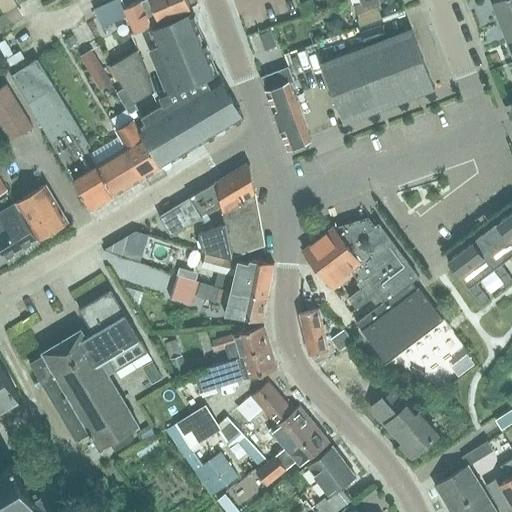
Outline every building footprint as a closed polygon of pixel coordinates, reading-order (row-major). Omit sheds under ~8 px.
[(102,26),(127,15),(134,31),(190,8),(186,0),(140,0),(124,7),(121,0),(111,0),(94,8),(102,26)] [(362,24),(382,17),(379,7),(375,0),(363,0),(365,2),(355,6),(359,15),(362,24)] [(500,21),(511,16),(511,0),(494,0),(493,1),(500,21)] [(144,122),(136,127),(160,167),(161,166),(183,153),(184,154),(188,151),(188,150),(202,142),(210,137),(211,138),(215,135),(215,134),(237,121),(238,122),(242,119),(242,118),(244,117),(227,89),(220,77),(218,79),(214,73),(218,72),(208,48),(209,48),(207,43),(206,44),(196,19),(197,19),(195,14),(194,15),(193,12),(151,30),(175,88),(160,94),(164,104),(167,102),(171,107),(144,123),(144,122)] [(511,16),(500,21),(507,40),(511,38),(511,16)] [(335,19),(326,22),(331,33),(344,28),(341,22),(335,19)] [(412,28),(321,63),(344,123),(435,88),(412,28)] [(271,29),(260,33),(266,49),(277,45),(271,29)] [(0,50),(4,57),(20,48),(10,32),(0,38),(0,50)] [(25,58),(20,48),(4,57),(10,67),(25,58)] [(133,101),(134,100),(135,102),(155,90),(138,48),(111,65),(133,101)] [(38,58),(11,74),(91,208),(92,207),(113,195),(106,181),(106,180),(97,164),(96,164),(87,148),(90,146),(38,58)] [(295,81),(289,66),(261,76),(279,123),(302,114),(290,83),(295,81)] [(104,67),(93,74),(101,87),(112,80),(104,67)] [(0,87),(0,121),(3,126),(25,113),(7,84),(0,87)] [(136,127),(144,122),(124,88),(117,92),(132,120),(116,129),(126,146),(125,146),(143,177),(160,167),(136,127)] [(32,126),(25,113),(3,126),(11,139),(32,126)] [(311,139),(302,114),(279,123),(288,147),(300,143),(311,139)] [(143,177),(125,146),(96,164),(97,164),(106,180),(106,181),(113,195),(143,177)] [(198,231),(202,250),(207,251),(207,249),(231,257),(234,257),(234,256),(264,244),(249,164),(247,163),(204,189),(204,187),(158,215),(171,236),(221,205),(225,223),(198,231)] [(15,201),(16,204),(37,240),(69,221),(46,183),(15,201)] [(37,240),(16,204),(0,213),(0,255),(3,261),(37,240)] [(511,211),(498,222),(511,241),(511,211)] [(375,224),(369,215),(335,226),(305,249),(307,253),(304,255),(314,269),(316,267),(334,289),(355,273),(361,281),(359,282),(362,287),(349,297),(357,307),(378,291),(385,300),(356,321),(387,361),(444,318),(419,285),(417,286),(412,280),(419,275),(381,224),(382,223),(380,221),(375,224)] [(507,286),(511,281),(511,277),(501,263),(511,255),(511,241),(498,222),(473,241),(494,269),(507,286)] [(490,299),(477,282),(494,269),(473,241),(448,260),(461,277),(469,288),(470,287),(483,304),(490,299)] [(207,251),(204,266),(229,272),(228,275),(234,276),(231,288),(231,290),(268,297),(275,263),(250,258),(249,261),(238,259),(238,260),(233,259),(234,257),(231,257),(207,249),(207,251)] [(200,281),(177,274),(170,297),(193,304),(200,281)] [(219,286),(216,299),(228,302),(226,312),(262,320),(268,297),(231,290),(231,288),(219,286)] [(149,350),(112,288),(79,307),(90,326),(83,330),(82,327),(43,351),(45,353),(30,362),(76,439),(91,430),(92,431),(90,432),(92,436),(94,435),(100,445),(99,445),(101,448),(104,446),(103,446),(111,441),(115,448),(134,437),(129,430),(137,425),(137,426),(140,424),(109,372),(115,368),(116,369),(149,350)] [(320,308),(302,312),(300,312),(310,354),(330,349),(320,308)] [(271,347),(264,325),(211,341),(214,350),(226,346),(230,358),(241,355),(241,356),(265,348),(271,347)] [(346,333),(335,342),(340,349),(352,341),(346,333)] [(277,367),(271,347),(265,348),(241,356),(231,359),(230,358),(211,364),(217,385),(276,368),(277,367)] [(170,357),(175,376),(188,373),(183,354),(170,357)] [(0,409),(19,398),(0,365),(0,409)] [(287,446),(278,454),(287,446),(292,452),(321,429),(301,404),(293,409),(270,380),(252,394),(277,423),(268,430),(277,441),(280,438),(287,446)] [(157,387),(145,395),(153,407),(164,399),(157,387)] [(406,440),(402,444),(412,456),(438,433),(418,410),(414,413),(393,390),(385,397),(384,395),(371,406),(381,418),(383,417),(398,434),(400,433),(406,440)] [(238,391),(222,406),(235,421),(251,406),(238,391)] [(206,404),(167,428),(183,452),(221,429),(206,404)] [(330,441),(321,429),(292,452),(287,446),(278,454),(257,470),(268,484),(297,459),(301,465),(319,450),(330,441)] [(308,464),(335,499),(331,503),(337,510),(351,499),(342,487),(356,476),(333,445),(308,464)] [(221,450),(194,469),(212,494),(227,482),(238,474),(236,471),(221,450)] [(509,478),(501,483),(498,479),(487,486),(503,511),(506,511),(511,508),(511,458),(501,466),(509,478)] [(0,511),(50,511),(41,496),(37,499),(35,494),(30,497),(25,488),(38,480),(27,461),(13,469),(12,467),(14,466),(13,464),(11,465),(8,461),(6,463),(7,464),(2,467),(1,465),(0,465),(0,511)] [(452,511),(498,511),(468,463),(435,484),(452,511)] [(227,492),(220,498),(231,511),(240,511),(243,510),(227,492)]
